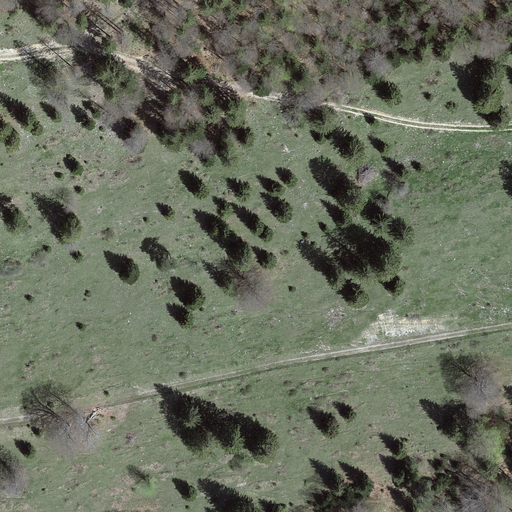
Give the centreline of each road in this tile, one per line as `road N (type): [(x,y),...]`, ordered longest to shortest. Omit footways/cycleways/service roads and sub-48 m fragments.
road 1 (track): [(0,417),(511,325)]
road 2 (track): [(137,0),(80,42),(84,51),(402,124),(511,128)]
